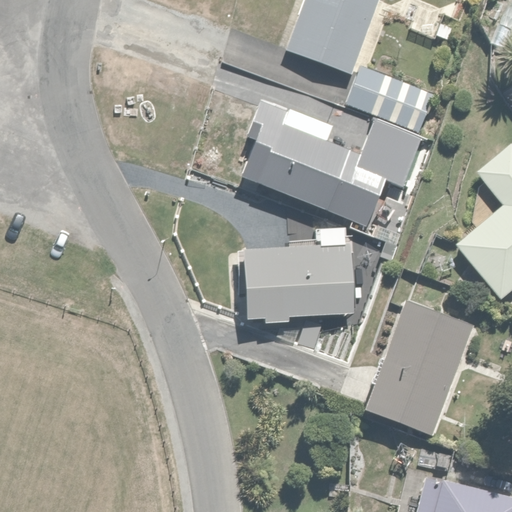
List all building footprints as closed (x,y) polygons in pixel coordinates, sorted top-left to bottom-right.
[(375,0),(301,0),(282,52),(347,76),(375,0)] [(411,132),(426,91),(361,65),(345,106),(366,114),(411,132)] [(411,132),(366,114),(354,144),(416,168),(427,139),(411,132)] [(366,157),(266,121),(262,120),(239,184),(348,223),(346,230),(372,239),(378,223),(370,221),(384,182),(360,174),(366,157)] [(501,209),(452,248),(433,240),(417,278),(451,290),(462,260),(495,303),(511,290),(511,150),(508,146),(473,174),(501,209)] [(344,245),(236,252),(241,325),(349,318),(344,245)] [(479,332),(398,303),(358,412),(439,442),(479,332)] [(511,511),(511,501),(419,478),(410,511),(511,511)]
